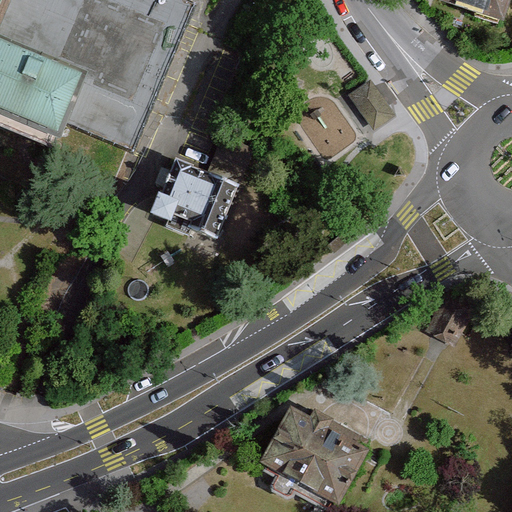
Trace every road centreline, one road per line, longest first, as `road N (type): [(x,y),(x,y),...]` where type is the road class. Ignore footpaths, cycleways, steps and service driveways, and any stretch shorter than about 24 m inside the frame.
road 1 (secondary): [(450,172),(417,203),(383,255),(306,311),(97,426),(0,465)]
road 2 (secondary): [(74,468),(443,270),(496,230)]
road 3 (unknown): [(223,0),(90,269)]
road 4 (residential): [(384,29),(452,156)]
road 5 (residential): [(502,109),(438,73),(384,29)]
